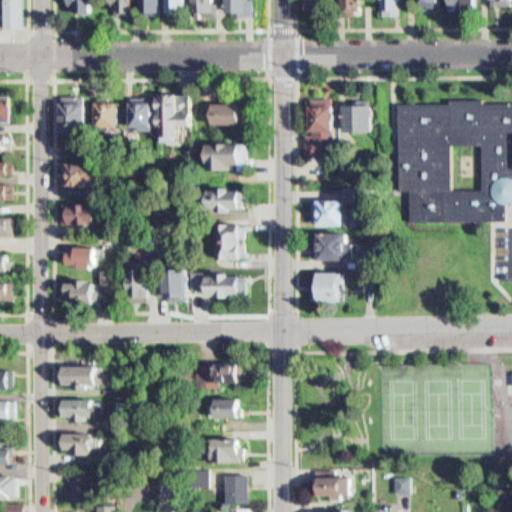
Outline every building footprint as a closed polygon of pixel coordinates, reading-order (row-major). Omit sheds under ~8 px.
[(5,0),(5,26),(26,26),(25,0),(5,0)] [(101,0),(73,0),(73,10),(101,10),(101,0)] [(138,12),(137,0),(113,0),(114,12),(138,12)] [(144,0),(144,13),(166,13),(165,0),(144,0)] [(191,0),(172,0),(172,15),(191,15),(191,0)] [(221,15),(220,0),(197,0),(197,15),(221,15)] [(233,0),(233,16),(254,16),(254,0),(233,0)] [(369,0),(350,0),(350,8),(369,8),(369,0)] [(389,0),(390,14),(410,14),(409,0),(389,0)] [(163,92),(163,135),(183,135),(182,123),(196,123),(195,92),(163,92)] [(394,98),(449,98),(449,93),(492,94),(492,99),(511,98),(511,217),(393,217),(394,98)] [(13,96),(0,96),(0,120),(13,121),(13,96)] [(339,98),(314,98),(314,133),(308,133),(308,156),(339,156),(339,98)] [(134,125),(157,125),(157,99),(134,99),(134,125)] [(65,132),(91,132),(91,100),(65,100),(65,132)] [(123,100),(101,100),(101,132),(123,132),(123,100)] [(212,102),(212,122),(251,122),(251,102),(212,102)] [(379,103),(347,103),(347,130),(379,130),(379,103)] [(0,152),(15,152),(15,132),(0,132),(0,152)] [(215,169),(252,169),(252,141),(215,141),(215,169)] [(0,174),(17,175),(17,160),(0,159),(0,174)] [(66,161),(66,184),(106,184),(106,161),(66,161)] [(0,182),(0,200),(16,200),(16,182),(0,182)] [(371,183),(358,183),(358,203),(371,203),(371,183)] [(251,209),(251,186),(218,186),(218,209),(251,209)] [(353,225),(353,200),(315,200),(315,225),(353,225)] [(66,222),(105,222),(105,202),(66,202),(66,222)] [(16,215),(0,215),(0,237),(16,237),(16,215)] [(251,249),(251,219),(224,219),(224,257),(235,257),(235,249),(251,249)] [(361,232),(325,232),(325,259),(362,260),(362,268),(379,268),(379,242),(361,242),(361,232)] [(74,266),(104,266),(104,244),(74,244),(74,266)] [(0,250),(0,269),(16,269),(16,250),(0,250)] [(134,286),(142,286),(142,296),(159,296),(159,267),(134,267),(134,286)] [(198,299),(198,269),(176,269),(176,299),(198,299)] [(202,294),(252,295),(253,272),(203,271),(202,294)] [(316,283),(316,300),(351,300),(351,271),(321,271),(321,283),(316,283)] [(66,302),(117,300),(116,278),(65,280),(66,302)] [(20,280),(0,280),(0,302),(20,302),(20,280)] [(0,386),(20,386),(20,363),(0,362),(0,386)] [(227,382),(252,382),(252,363),(227,363),(227,382)] [(67,365),(100,365),(100,370),(113,370),(113,387),(67,387),(67,365)] [(252,415),(252,396),(224,396),(224,415),(252,415)] [(0,419),(22,419),(22,399),(0,398),(0,419)] [(69,398),(68,418),(98,418),(98,399),(69,398)] [(74,431),(74,453),(103,453),(103,431),(74,431)] [(224,460),(252,460),(252,437),(224,437),(224,460)] [(0,439),(0,462),(23,462),(23,447),(9,447),(9,440),(0,439)] [(232,468),(232,503),(257,503),(257,468),(232,468)] [(325,498),(366,496),(365,472),(324,473),(325,498)] [(26,473),(0,473),(0,495),(26,495),(26,473)] [(74,476),(74,501),(96,501),(96,476),(74,476)]
